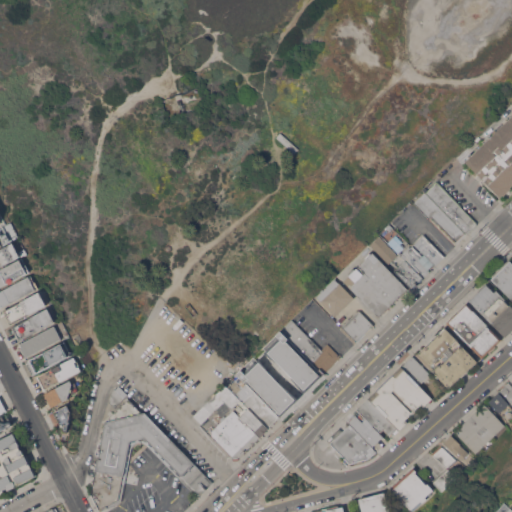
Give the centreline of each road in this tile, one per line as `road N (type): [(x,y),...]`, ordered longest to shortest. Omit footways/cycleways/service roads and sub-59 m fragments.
road 1 (track): [(111,362),(91,333),(87,263),(100,138),(128,102),(209,63),(216,52),(209,32),(187,41),(160,82)]
road 2 (secondary): [(511,224),(287,443)]
road 3 (residential): [(239,490),(114,362),(82,459),(65,478)]
road 4 (residential): [(0,356),(81,511)]
road 5 (tertiary): [(511,352),(385,467)]
road 6 (track): [(163,297),(207,247),(281,187)]
road 7 (tertiary): [(259,511),(360,486),(385,467)]
